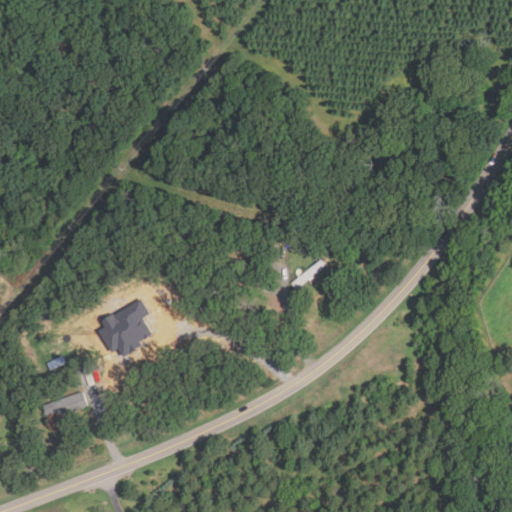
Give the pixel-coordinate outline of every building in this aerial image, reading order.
[(259,241),(263,247),(258,250),(254,244),(259,241)] [(327,266),(296,290),(292,284),(322,260),(327,266)] [(153,337),(144,322),(151,318),(143,302),(120,315),(118,311),(100,322),(104,330),(99,333),(110,353),(124,346),(127,351),(153,337)] [(100,370),(96,358),(76,366),(80,378),(100,370)] [(89,408),(84,393),(45,406),(50,421),(89,408)]
